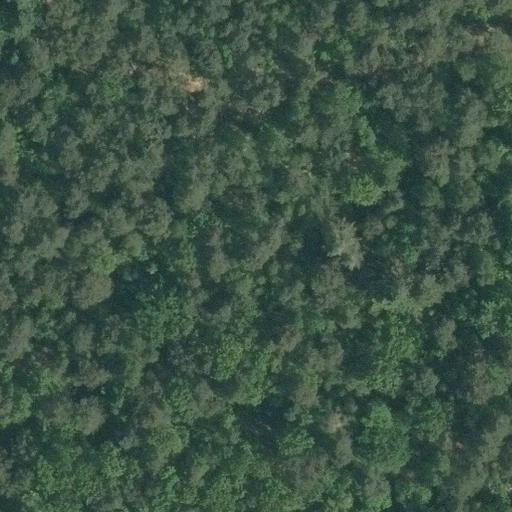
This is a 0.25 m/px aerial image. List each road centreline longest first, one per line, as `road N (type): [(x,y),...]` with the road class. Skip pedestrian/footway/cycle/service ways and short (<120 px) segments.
road 1 (track): [(511,42),(422,56),(267,100),(196,141),(158,179),(37,368),(35,411),(67,463),(82,511)]
road 2 (track): [(241,113),(81,54),(55,19),(52,0)]
